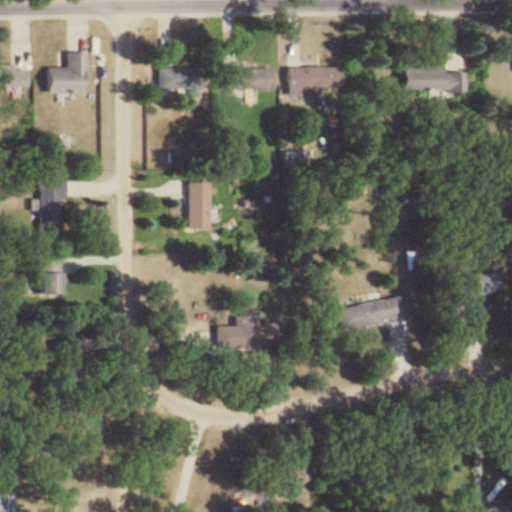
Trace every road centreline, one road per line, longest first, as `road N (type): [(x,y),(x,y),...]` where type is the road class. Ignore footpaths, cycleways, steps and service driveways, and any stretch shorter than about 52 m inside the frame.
road 1 (residential): [(0,5),(511,1)]
road 2 (residential): [(158,391),(135,370),(129,343),(119,5)]
road 3 (residential): [(158,391),(205,414),(511,360)]
